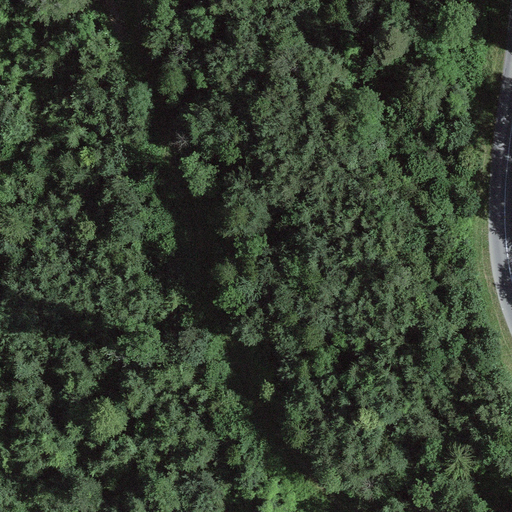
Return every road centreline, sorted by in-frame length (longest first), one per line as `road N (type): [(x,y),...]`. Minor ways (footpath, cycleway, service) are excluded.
road 1 (track): [(140,0),(147,106),(223,325),(250,392),(337,511)]
road 2 (secondary): [(511,111),(503,232),(511,283)]
